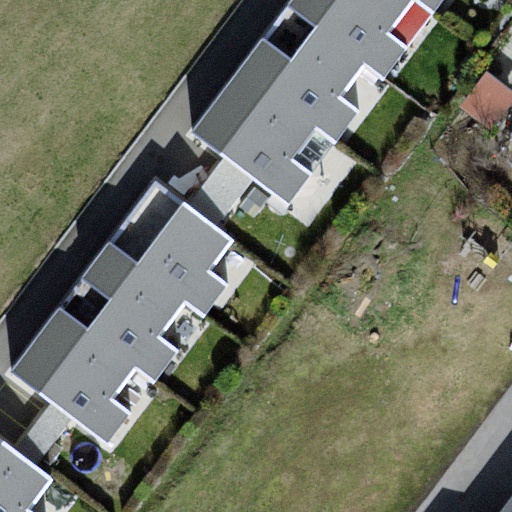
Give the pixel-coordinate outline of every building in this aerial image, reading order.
[(443,0),(294,0),(195,132),(290,203),(443,0)] [(511,107),(511,99),(484,80),(458,117),(489,139),(511,107)] [(249,251),(155,180),(12,372),(107,443),(249,251)] [(0,511),(54,511),(69,492),(0,439),(0,511)] [(511,511),(511,495),(499,511),(511,511)]
